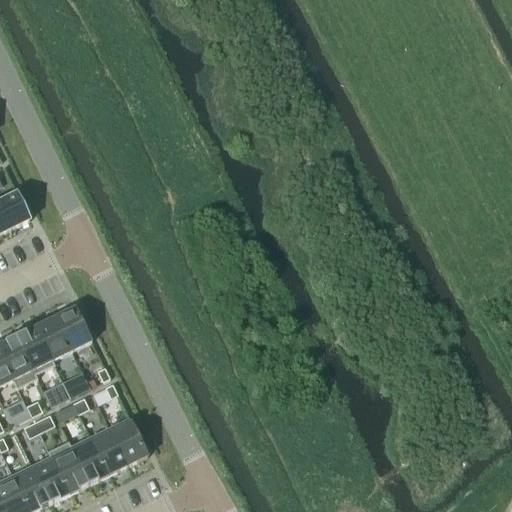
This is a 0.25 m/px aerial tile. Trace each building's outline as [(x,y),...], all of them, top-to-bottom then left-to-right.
[(29,224),(16,196),(0,203),(0,213),(10,233),(29,224)] [(0,238),(10,233),(0,213),(0,238)] [(91,346),(74,311),(54,321),(71,355),(91,346)] [(71,355),(54,321),(35,330),(54,369),(52,365),(55,363),(71,355)] [(54,369),(35,330),(15,340),(36,383),(37,383),(35,378),(54,369)] [(36,383),(15,340),(0,347),(0,358),(17,393),(36,383)] [(17,393),(0,358),(0,390),(12,384),(16,393),(17,393)] [(110,383),(104,372),(97,375),(102,386),(110,383)] [(72,388),(64,391),(70,402),(77,399),(72,388)] [(110,403),(117,399),(112,388),(105,392),(110,403)] [(70,402),(64,391),(57,395),(62,406),(70,402)] [(74,407),(73,407),(77,417),(78,418),(80,418),(89,413),(83,402),(74,407)] [(37,405),(26,410),(31,421),(42,416),(37,405)] [(73,407),(54,417),(58,426),(70,421),(77,417),(73,407)] [(54,430),(49,419),(34,426),(39,437),(54,430)] [(128,470),(147,460),(128,421),(108,431),(128,470)] [(39,437),(34,426),(23,432),(28,443),(39,437)] [(89,440),(108,479),(128,470),(108,431),(89,440)] [(108,479),(89,440),(70,450),(68,445),(89,489),(108,479)] [(69,498),(89,489),(68,445),(48,455),(69,498)] [(69,498),(48,455),(47,456),(49,460),(31,469),(50,508),(69,498)] [(28,511),(41,511),(50,508),(31,469),(12,478),(28,511)] [(0,484),(0,503),(4,511),(28,511),(12,478),(0,484)]
